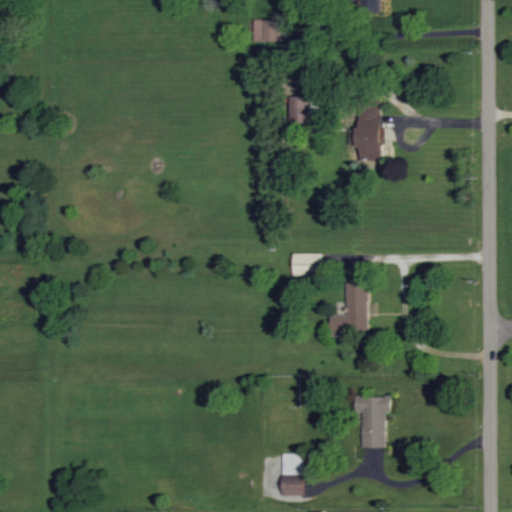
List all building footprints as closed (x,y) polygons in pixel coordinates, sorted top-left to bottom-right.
[(383,12),(382,0),(358,0),(358,12),(383,12)] [(255,41),(283,42),(283,20),(255,19),(255,41)] [(312,123),(313,77),(292,76),(291,123),(312,123)] [(384,161),(382,107),(359,107),(360,147),(364,147),(365,161),(384,161)] [(324,254),(295,254),(295,276),(323,277),(324,254)] [(371,284),(348,284),(348,315),(333,315),(333,335),(371,335),(371,284)] [(364,413),(364,447),(387,447),(387,412),(392,412),(393,398),(357,398),(357,413),(364,413)] [(285,474),(306,474),(306,453),(285,453),(285,474)] [(307,494),(306,478),(285,479),(285,495),(307,494)]
